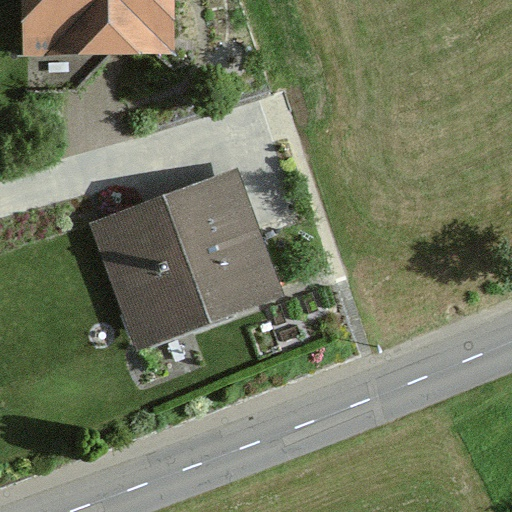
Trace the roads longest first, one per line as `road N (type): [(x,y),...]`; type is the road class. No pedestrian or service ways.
road 1 (tertiary): [(64,511),(511,341)]
road 2 (residential): [(229,132),(0,204)]
